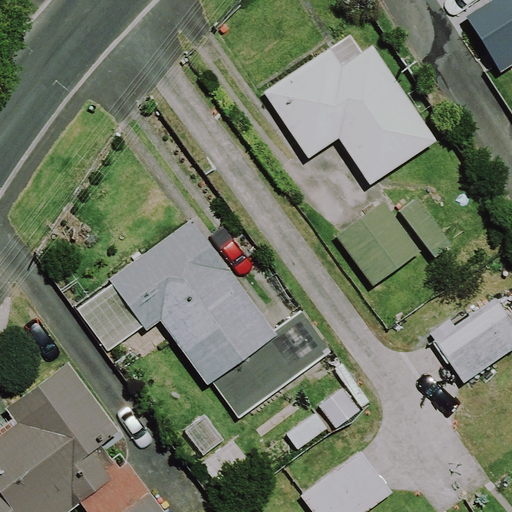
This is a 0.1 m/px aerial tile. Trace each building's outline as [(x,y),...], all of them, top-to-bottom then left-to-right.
[(511,0),(490,0),(466,16),(501,72),(511,65),(511,0)] [(363,52),(351,34),(265,91),(310,157),(339,138),(371,185),(437,140),(373,45),(363,52)] [(373,286),(422,251),(384,200),(336,235),(373,286)] [(273,330),(192,219),(109,278),(113,283),(78,309),(109,352),(144,327),(146,330),(161,319),(208,384),(211,381),(239,418),(333,350),(303,308),(273,330)] [(511,350),(511,320),(495,297),(434,339),(465,383),(511,350)] [(0,511),(167,511),(112,438),(121,431),(69,361),(5,408),(16,423),(0,434),(0,511)] [(365,511),(392,492),(361,451),(301,495),(313,511),(365,511)]
